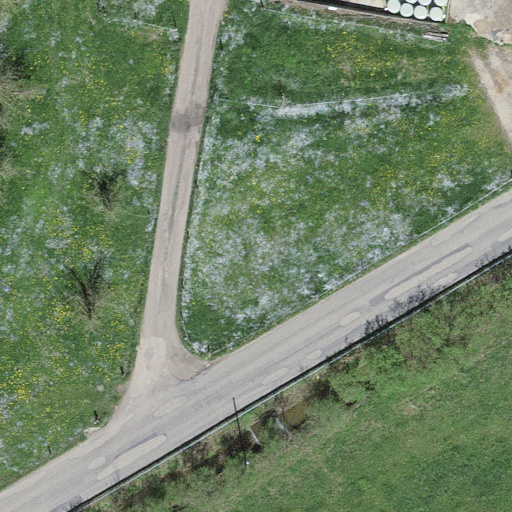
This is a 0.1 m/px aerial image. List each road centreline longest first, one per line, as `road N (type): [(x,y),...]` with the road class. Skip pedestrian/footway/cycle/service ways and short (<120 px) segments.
road 1 (residential): [(511,217),(15,511)]
road 2 (track): [(162,422),(154,348),(205,0)]
